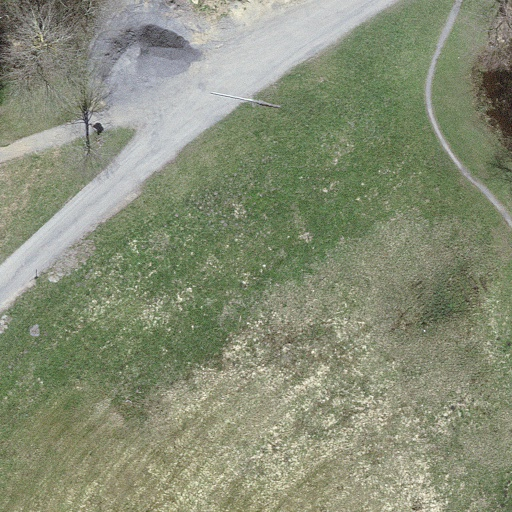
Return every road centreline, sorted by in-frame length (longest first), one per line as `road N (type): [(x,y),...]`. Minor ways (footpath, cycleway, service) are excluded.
road 1 (track): [(0,287),(141,155),(233,86)]
road 2 (track): [(233,86),(368,0)]
